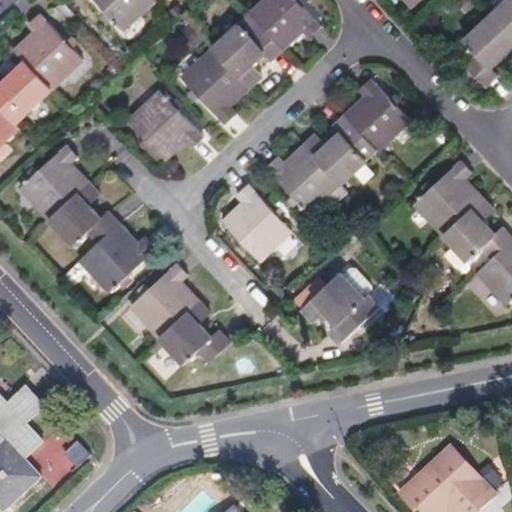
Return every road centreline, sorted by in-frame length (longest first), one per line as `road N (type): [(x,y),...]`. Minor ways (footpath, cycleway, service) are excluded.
road 1 (residential): [(376,23),(174,212)]
road 2 (residential): [(259,432),(511,375)]
road 3 (residential): [(153,451),(0,289)]
road 4 (residential): [(489,145),(376,23)]
